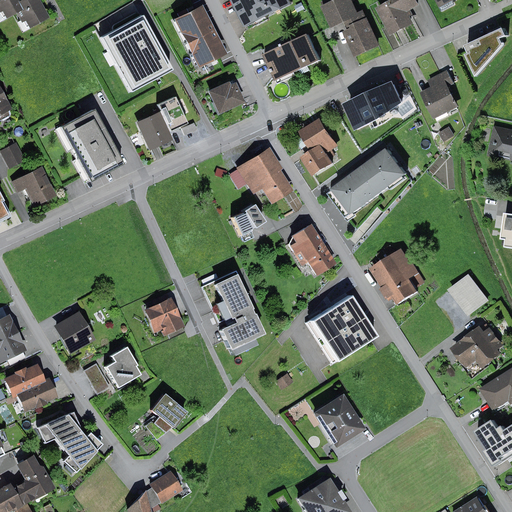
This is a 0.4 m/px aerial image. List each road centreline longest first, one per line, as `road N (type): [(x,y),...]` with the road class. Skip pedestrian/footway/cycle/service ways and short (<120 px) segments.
road 1 (residential): [(0,257),(50,348),(130,462),(152,463),(209,416)]
road 2 (residential): [(264,120),(442,401)]
road 3 (residential): [(264,120),(0,242)]
road 4 (residential): [(501,11),(274,116)]
road 5 (residential): [(442,401),(353,461),(350,472),(373,511)]
road 6 (residential): [(215,0),(274,116)]
road 7 (residential): [(442,401),(511,509)]
